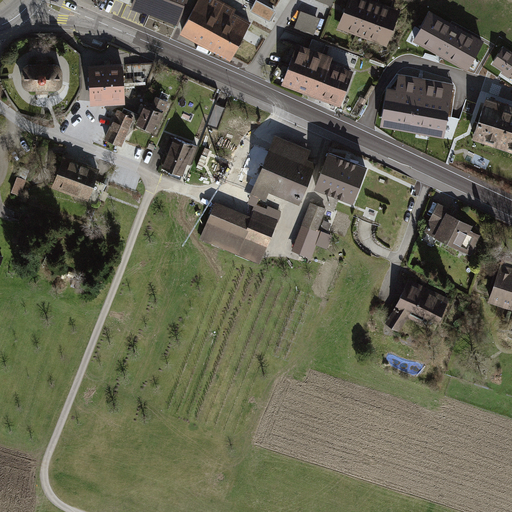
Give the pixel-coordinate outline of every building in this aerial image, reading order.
[(152,0),(135,0),(134,5),(148,11),(152,0)] [(169,0),(152,0),(148,11),(163,17),(169,0)] [(186,0),(169,0),(163,17),(178,22),(186,0)] [(198,0),(183,34),(231,56),(250,16),(215,0),(198,0)] [(253,11),(273,19),(277,8),(257,0),(253,11)] [(348,0),(337,31),(353,37),(367,0),(366,0),(348,0)] [(382,6),(367,0),(353,37),(368,43),(382,6)] [(400,13),(382,6),(368,43),(385,50),(400,13)] [(296,27),(316,34),(322,16),(303,9),(296,27)] [(430,12),(413,41),(467,72),(484,43),(430,12)] [(279,84),(338,107),(353,73),(331,65),(333,59),(293,45),(279,84)] [(511,55),(501,49),(490,66),(511,79),(511,55)] [(48,92),(55,91),(60,89),(63,85),(63,72),(60,67),(55,65),(48,65),(48,61),(36,61),(36,65),(28,65),(23,67),(21,72),(21,85),(24,89),(28,91),(36,91),(36,95),(48,95),(48,92)] [(90,65),(91,105),(123,104),(122,64),(90,65)] [(399,91),(389,89),(383,126),(443,136),(452,84),(401,75),(399,91)] [(168,103),(152,97),(149,105),(143,103),(133,130),(155,138),(168,103)] [(474,142),(511,152),(511,108),(486,102),(474,142)] [(223,128),(226,106),(215,104),(211,126),(223,128)] [(122,148),(134,117),(115,110),(103,140),(122,148)] [(158,173),(184,183),(197,146),(172,136),(158,173)] [(247,183),(293,202),(313,155),(269,137),(264,150),(253,146),(240,176),(248,179),(247,183)] [(350,205),(364,170),(327,155),(312,190),(350,205)] [(61,158),(48,187),(90,205),(103,176),(61,158)] [(18,176),(12,191),(21,195),(27,179),(18,176)] [(308,202),(287,250),(311,260),(332,213),(308,202)] [(224,204),(207,245),(262,268),(279,227),(224,204)] [(425,234),(464,252),(475,227),(435,210),(425,234)] [(488,301),(511,310),(511,271),(501,267),(488,301)] [(448,300),(408,281),(395,308),(396,309),(387,322),(398,329),(407,314),(434,327),(448,300)]
